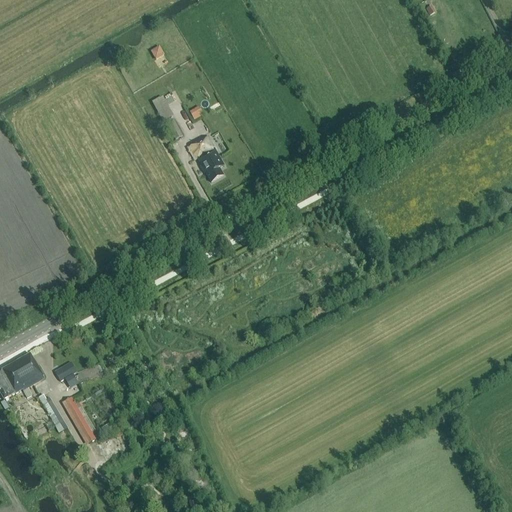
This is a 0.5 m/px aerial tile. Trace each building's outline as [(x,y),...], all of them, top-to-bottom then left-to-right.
[(431,7),(426,10),(430,17),(435,13),(431,7)] [(146,51),(151,61),(163,56),(159,46),(146,51)] [(173,120),(167,124),(176,141),(183,138),(173,120)] [(209,138),(191,148),(197,160),(198,159),(202,166),(201,167),(205,174),(206,174),(211,183),(223,177),(218,167),(223,164),(216,150),(215,150),(216,150),(209,138)] [(0,394),(4,401),(20,392),(23,391),(27,399),(32,396),(28,389),(45,380),(31,355),(0,372),(0,394)] [(55,372),(60,382),(77,373),(71,362),(55,372)] [(66,381),(70,390),(78,385),(74,377),(66,381)] [(105,390),(91,398),(105,423),(119,414),(105,390)] [(41,406),(42,405),(59,434),(68,429),(47,394),(37,400),(41,406)] [(76,396),(62,404),(87,446),(97,440),(75,403),(79,400),(76,396)]
